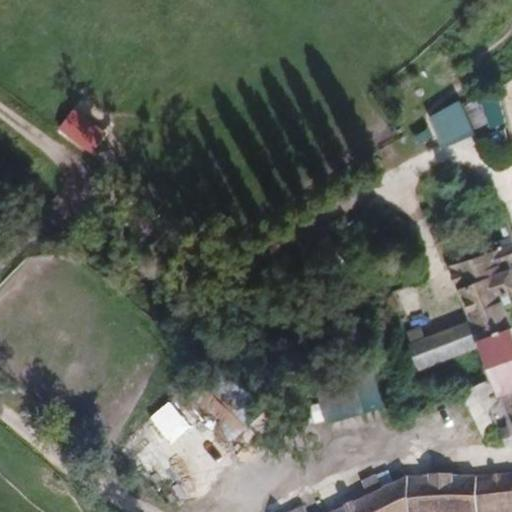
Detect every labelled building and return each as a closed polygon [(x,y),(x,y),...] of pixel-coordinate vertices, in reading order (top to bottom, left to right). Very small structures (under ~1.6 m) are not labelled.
[(461,103),(430,116),(442,146),(473,133),(461,103)] [(73,109),(58,129),(92,154),(107,135),(73,109)] [(495,387),(497,391),(510,423),(497,428),(504,443),(511,439),(511,332),(500,304),(509,300),(506,293),(511,289),(511,275),(506,262),(511,259),(511,243),(450,269),(469,317),(407,342),(418,369),(456,354),(478,345),(495,387)] [(228,400),(210,413),(231,442),(249,429),(228,400)] [(368,419),(368,401),(327,401),(326,419),(368,419)] [(511,511),(511,472),(476,477),(477,511),(511,511)] [(477,511),(476,477),(408,476),(329,511),(305,511),(303,505),(290,511),(477,511)]
